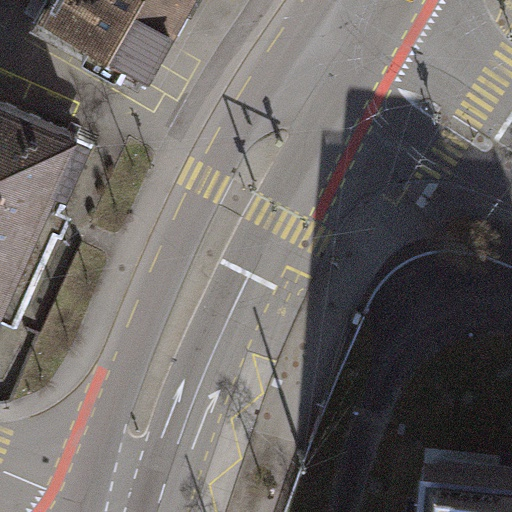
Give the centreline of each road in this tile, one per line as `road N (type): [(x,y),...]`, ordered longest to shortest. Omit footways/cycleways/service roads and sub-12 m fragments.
road 1 (primary): [(113,511),(211,258),(322,43)]
road 2 (tertiary): [(511,156),(322,43)]
road 3 (residential): [(113,511),(0,469)]
